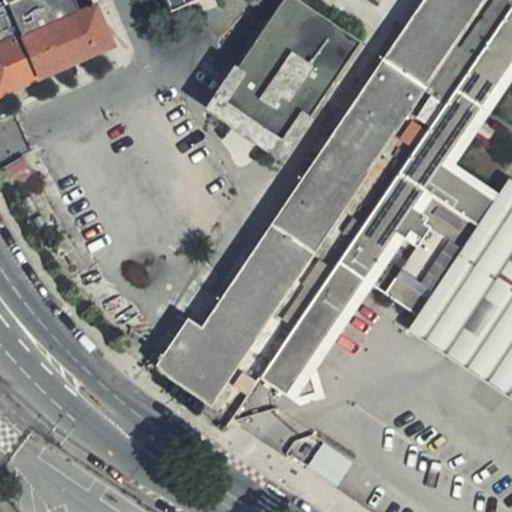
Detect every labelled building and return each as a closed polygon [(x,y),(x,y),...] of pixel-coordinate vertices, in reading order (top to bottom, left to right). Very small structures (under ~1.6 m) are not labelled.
[(0,97),(111,46),(94,8),(80,14),(73,0),(6,0),(8,3),(0,6),(0,97)] [(210,405),(485,0),(424,0),(198,329),(187,321),(157,364),(180,384),(210,405)] [(203,0),(161,0),(167,14),(203,0)] [(229,125),(236,115),(265,135),(258,145),(279,159),(358,44),(294,0),(285,0),(209,111),(229,125)] [(511,8),(259,377),(283,393),(362,278),(370,283),(419,317),(494,203),(439,165),(511,58),(511,8)] [(511,58),(439,165),(494,203),(500,194),(453,162),(511,75),(511,58)] [(32,175),(23,158),(0,171),(10,188),(32,175)] [(511,185),(507,183),(500,194),(494,203),(419,317),(411,328),(511,395),(511,185)] [(362,278),(283,393),(291,399),(370,283),(362,278)]
